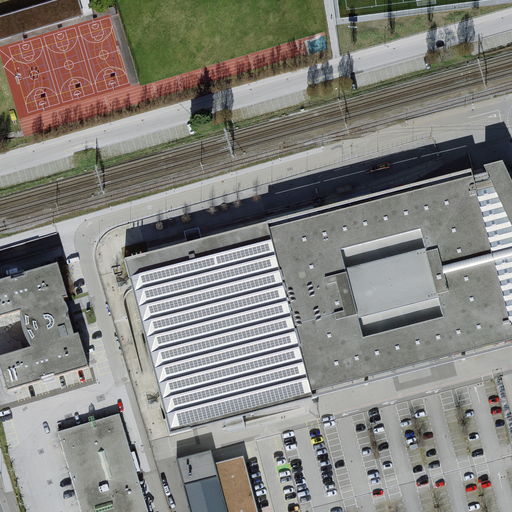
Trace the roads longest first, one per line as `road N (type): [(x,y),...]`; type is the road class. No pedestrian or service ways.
road 1 (residential): [(160,511),(82,246),(89,228),(511,106)]
road 2 (residential): [(0,164),(511,18)]
